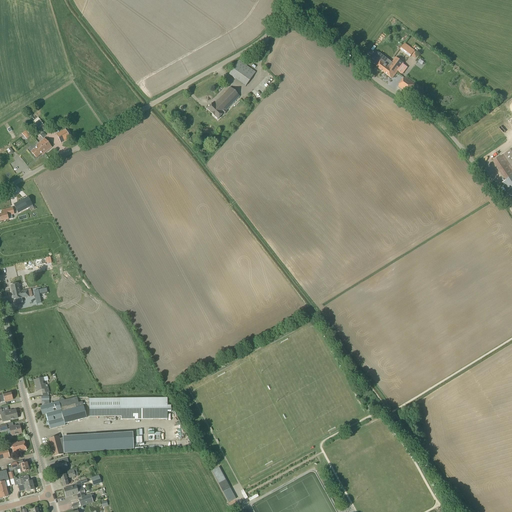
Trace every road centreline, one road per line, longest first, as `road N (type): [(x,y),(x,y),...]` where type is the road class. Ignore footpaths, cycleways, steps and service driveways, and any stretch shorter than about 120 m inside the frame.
road 1 (unclassified): [(0,194),(260,40),(285,10)]
road 2 (unclassified): [(511,209),(431,119),(285,10)]
road 3 (tertiary): [(50,494),(0,300)]
